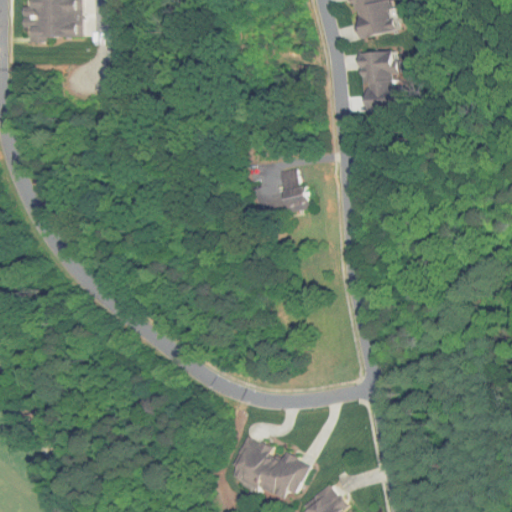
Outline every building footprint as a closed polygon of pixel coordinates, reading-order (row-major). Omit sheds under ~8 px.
[(87,0),(32,0),(32,40),(86,41),(87,0)] [(412,30),(406,0),(357,0),(366,40),(412,30)] [(372,111),(420,110),(420,90),(416,90),(415,51),(370,53),(372,111)] [(302,215),(327,206),(319,183),(294,191),(302,215)] [(249,479),(305,502),(321,464),(265,441),(249,479)] [(310,511),(362,511),(342,484),(308,509),(310,511)]
